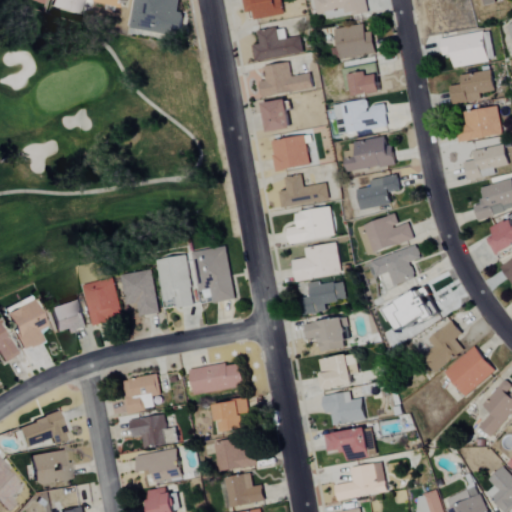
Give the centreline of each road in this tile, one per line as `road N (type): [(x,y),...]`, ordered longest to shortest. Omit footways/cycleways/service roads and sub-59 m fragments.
road 1 (residential): [(303,511),(209,0)]
road 2 (residential): [(511,340),(457,262),(438,211),(399,0)]
road 3 (residential): [(0,410),(88,363),(266,326)]
road 4 (residential): [(113,511),(88,363)]
